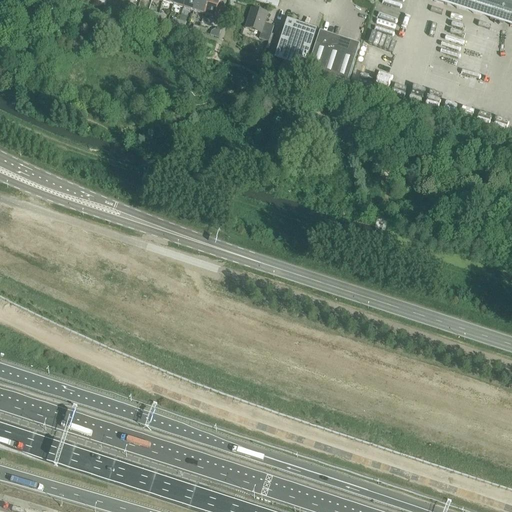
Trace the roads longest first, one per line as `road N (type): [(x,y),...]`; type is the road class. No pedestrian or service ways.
road 1 (secondary): [(511,344),(153,226)]
road 2 (motorway): [(345,511),(0,400)]
road 3 (trunk): [(258,458),(0,374)]
road 4 (motorway): [(0,432),(245,511)]
road 5 (motorway): [(421,511),(258,458)]
road 6 (secondary): [(153,226),(0,159)]
road 7 (secondary): [(0,176),(153,226)]
road 8 (motorway): [(0,473),(132,511)]
